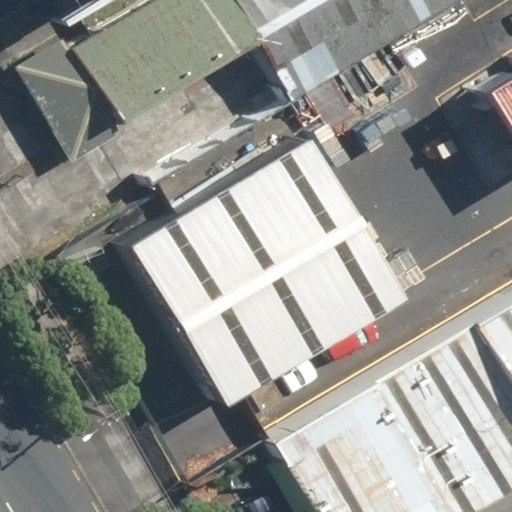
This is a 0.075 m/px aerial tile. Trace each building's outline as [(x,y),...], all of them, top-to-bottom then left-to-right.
[(368,0),(183,0),(227,78),(368,0)] [(511,128),(511,4),(407,63),(460,157),(511,128)] [(345,270),(254,107),(81,202),(172,366),(345,270)] [(368,511),(511,432),(511,214),(234,368),(313,511),(368,511)] [(511,511),(511,486),(496,495),(505,511),(511,511)]
